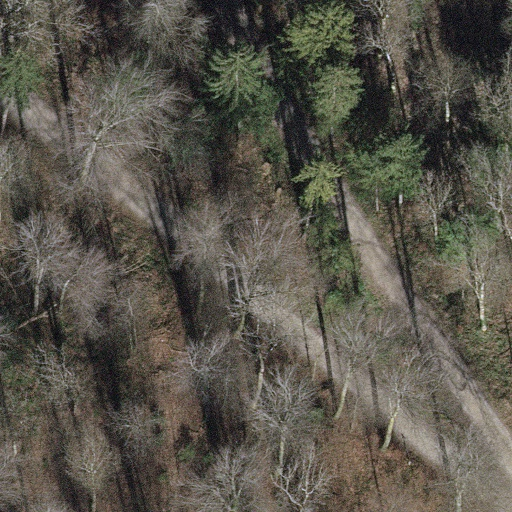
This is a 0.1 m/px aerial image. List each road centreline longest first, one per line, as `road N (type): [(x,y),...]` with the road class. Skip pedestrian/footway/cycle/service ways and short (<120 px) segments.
road 1 (track): [(511,503),(0,73)]
road 2 (track): [(511,457),(358,232),(226,0)]
